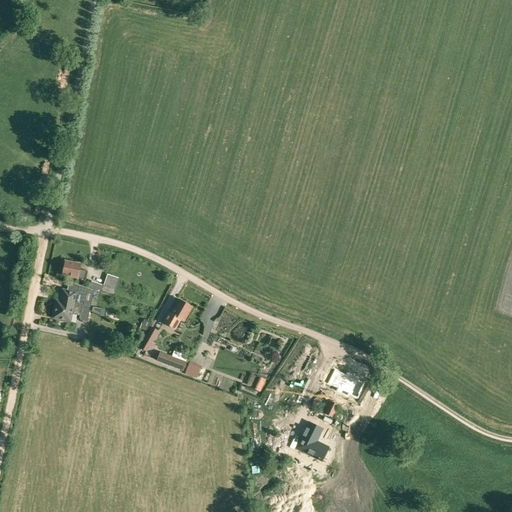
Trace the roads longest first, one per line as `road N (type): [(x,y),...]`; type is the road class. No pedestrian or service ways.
road 1 (track): [(45,232),(144,254),(249,312),(372,361)]
road 2 (unclassified): [(0,227),(45,232),(94,0)]
road 3 (track): [(36,273),(0,446)]
